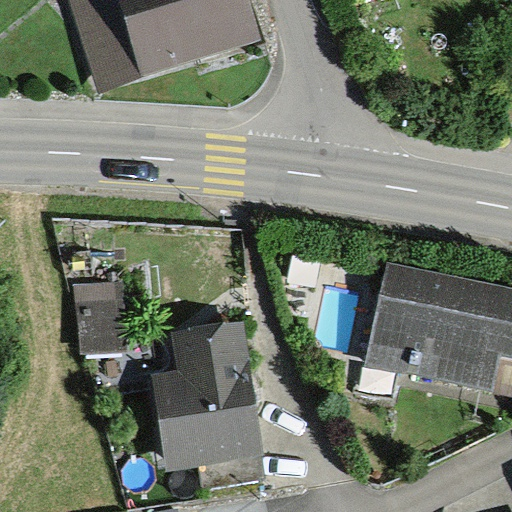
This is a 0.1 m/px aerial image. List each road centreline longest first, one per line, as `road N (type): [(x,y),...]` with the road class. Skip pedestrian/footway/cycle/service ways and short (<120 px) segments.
road 1 (tertiary): [(0,154),(313,174)]
road 2 (tertiary): [(313,174),(511,208)]
road 3 (residential): [(290,0),(312,82),(313,174)]
road 4 (residential): [(511,447),(395,511)]
